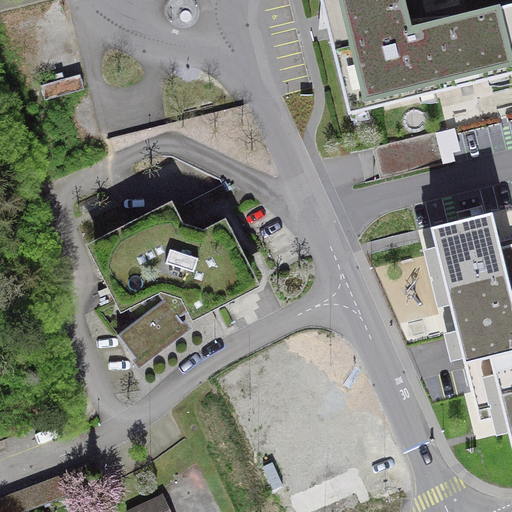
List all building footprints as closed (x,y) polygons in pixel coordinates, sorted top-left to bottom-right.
[(403,0),(320,0),(327,27),(350,118),(511,77),(511,5),(411,30),(403,0)] [(175,226),(168,212),(167,210),(92,248),(121,305),(125,303),(135,323),(117,336),(116,335),(115,336),(137,365),(185,329),(177,318),(191,311),(193,314),(226,296),(250,284),(221,228),(202,237),(177,229),(175,226)] [(511,244),(501,247),(439,262),(478,422),(511,413),(511,244)] [(0,511),(19,511),(87,487),(80,469),(0,499),(0,511)] [(167,511),(161,497),(127,511),(167,511)]
